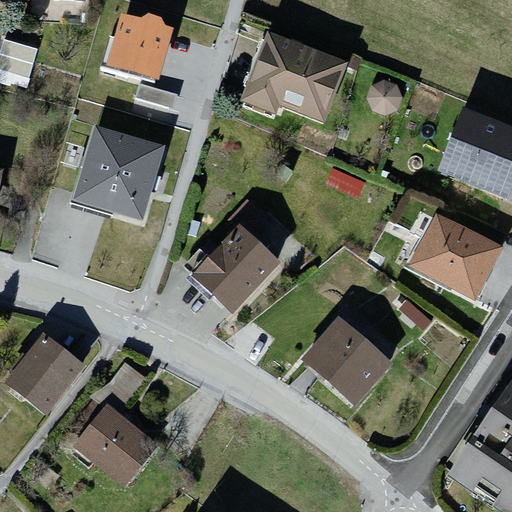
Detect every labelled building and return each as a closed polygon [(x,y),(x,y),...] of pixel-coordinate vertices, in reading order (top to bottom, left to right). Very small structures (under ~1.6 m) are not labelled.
[(171,36),(120,22),(107,73),(157,86),(171,36)] [(0,75),(30,84),(41,48),(6,37),(0,55),(0,75)] [(343,70),(264,40),(241,99),(321,129),(343,70)] [(379,84),(366,90),(362,102),(368,117),(381,121),(393,114),(397,104),(395,91),(379,84)] [(511,193),(511,132),(463,113),(437,178),(507,206),(511,193)] [(161,154),(92,134),(70,207),(140,227),(161,154)] [(362,194),(366,179),(332,169),(328,185),(362,194)] [(497,254),(431,221),(403,275),(470,309),(497,254)] [(275,271),(233,232),(184,283),(226,323),(275,271)] [(389,371),(334,324),(294,372),(349,418),(389,371)] [(37,340),(0,390),(42,421),(79,372),(37,340)] [(511,511),(511,399),(502,393),(442,488),(480,511),(511,511)] [(152,449),(100,408),(67,450),(118,491),(152,449)]
